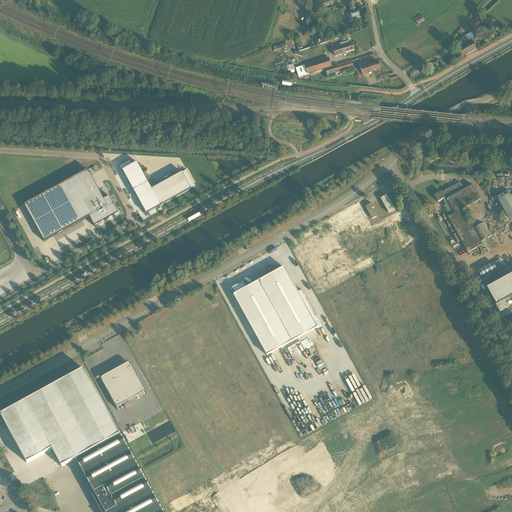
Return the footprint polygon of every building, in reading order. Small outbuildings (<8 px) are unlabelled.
[(322,0),(312,3),(314,9),(343,0),(322,0)] [(350,12),(352,19),(359,16),(357,10),(354,2),(348,4),(350,12)] [(424,20),(421,15),(414,19),(418,24),(424,20)] [(480,24),(477,21),(472,27),(475,30),(480,24)] [(464,46),(468,54),(476,49),(472,42),(470,43),(468,40),(469,40),(473,37),(471,32),(466,35),(466,36),(465,36),(467,39),(464,40),(466,45),(464,46)] [(340,44),(341,46),(333,49),(335,56),(354,50),(352,43),(349,43),(349,41),(340,44)] [(464,46),(462,44),(460,45),(457,47),(462,57),(468,54),(464,46)] [(325,69),(332,67),(331,64),(329,58),(298,67),(301,75),(298,76),(299,78),(304,76),(325,69)] [(360,67),(361,72),(363,76),(381,70),(378,61),(370,64),(369,60),(359,63),(360,67)] [(337,66),(332,67),(325,69),(327,77),(339,73),(339,72),(337,66)] [(127,162),(119,166),(121,171),(122,171),(125,175),(139,167),(137,162),(132,165),(130,160),(127,162)] [(139,167),(125,175),(127,179),(131,187),(130,187),(132,191),(148,182),(141,170),(139,167)] [(87,170),(24,205),(44,242),(89,217),(94,226),(95,226),(104,221),(103,221),(113,216),(113,215),(114,215),(115,214),(115,213),(116,212),(116,211),(116,210),(116,209),(115,209),(114,207),(115,206),(110,198),(109,196),(104,199),(87,170)] [(187,170),(152,189),(154,194),(161,206),(196,186),(194,183),(193,183),(192,181),(187,170)] [(148,182),(132,191),(134,194),(135,194),(140,202),(154,194),(152,189),(148,182)] [(434,196),(438,202),(443,199),(446,205),(443,206),(449,216),(448,217),(467,253),(482,245),(463,210),(480,200),(472,185),(464,190),(460,183),(441,193),(441,192),(434,196)] [(154,194),(140,202),(144,210),(143,211),(145,214),(157,208),(161,206),(154,194)] [(386,195),(380,198),(388,213),(394,210),(386,195)] [(371,203),(365,207),(372,219),(376,216),(372,209),(374,207),(371,203)] [(335,272),(318,282),(381,397),(476,344),(419,240),(341,283),(335,272)] [(496,270),(492,263),(477,271),(481,278),(496,270)] [(266,355),(267,356),(267,355),(272,352),(272,353),(272,352),(277,350),(282,347),(287,344),(287,345),(287,344),(291,341),(292,342),(292,341),(297,339),(297,338),(302,336),(306,333),(307,334),(307,333),(311,330),(312,331),(312,330),(316,328),(317,328),(317,327),(316,328),(314,323),(314,322),(314,323),(313,321),(311,318),(312,318),(311,317),(311,318),(308,313),(309,313),(309,312),(308,313),(306,308),(306,307),(305,308),(303,303),(303,302),(303,303),(300,298),(301,298),(300,297),(300,298),(297,293),(298,293),(298,292),(297,293),(295,288),(295,287),(294,288),(292,283),(292,282),(292,283),(289,278),(290,278),(289,277),(289,278),(286,273),(287,273),(287,272),(286,273),(284,268),(284,267),(283,268),(284,268),(279,271),(279,270),(278,270),(279,271),(274,273),(273,273),(274,274),(269,276),(268,276),(269,276),(264,279),(264,278),(263,279),(264,279),(259,282),(259,281),(258,281),(259,282),(254,284),(253,284),(254,285),(249,287),(248,287),(249,287),(244,290),(244,289),(243,290),(244,290),(239,293),(239,292),(238,292),(239,293),(234,295),(233,295),(234,296),(237,300),(236,300),(236,301),(237,300),(239,305),(239,306),(239,305),(242,310),(242,311),(242,310),(245,315),(244,315),(245,316),(245,315),(248,320),(247,320),(247,321),(248,320),(250,325),(250,326),(251,325),(253,330),(253,331),(253,330),(256,335),(255,335),(256,336),(256,335),(259,340),(258,340),(258,341),(259,340),(261,345),(261,346),(262,345),(264,350),(264,351),(264,350),(267,355),(266,355)] [(511,269),(484,285),(497,310),(505,306),(501,299),(511,292),(511,269)] [(242,282),(232,288),(235,293),(245,287),(242,282)] [(340,360),(346,357),(340,345),(342,344),(341,341),(339,336),(337,338),(334,333),(333,334),(336,341),(332,344),(340,360)] [(130,366),(129,366),(129,365),(128,365),(118,370),(117,369),(115,370),(116,372),(103,378),(103,379),(103,380),(104,380),(103,381),(106,386),(105,386),(118,410),(117,407),(145,391),(146,394),(147,394),(134,370),(132,371),(130,366)] [(499,421),(392,476),(410,511),(506,511),(501,501),(511,495),(511,404),(511,402),(494,410),(499,421)] [(162,511),(120,435),(75,459),(94,492),(92,493),(95,499),(97,498),(104,511),(162,511)] [(410,511),(392,476),(320,511),(410,511)]
